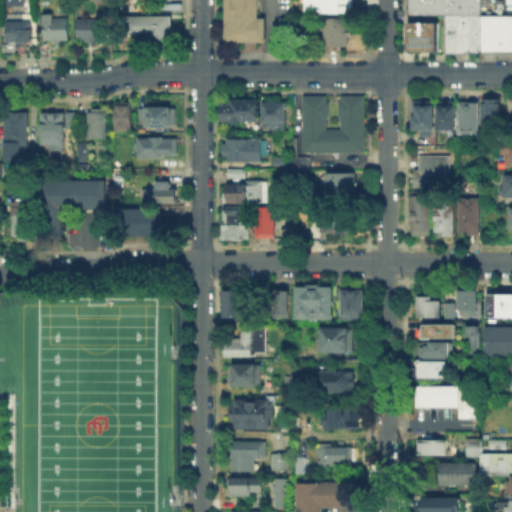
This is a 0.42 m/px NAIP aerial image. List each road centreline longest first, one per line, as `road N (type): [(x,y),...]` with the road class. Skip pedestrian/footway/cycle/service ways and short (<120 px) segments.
road 1 (residential): [(0,80),(78,82),(135,70),(511,73)]
road 2 (residential): [(201,0),(199,511)]
road 3 (residential): [(0,270),(511,272)]
road 4 (residential): [(386,0),(385,511)]
